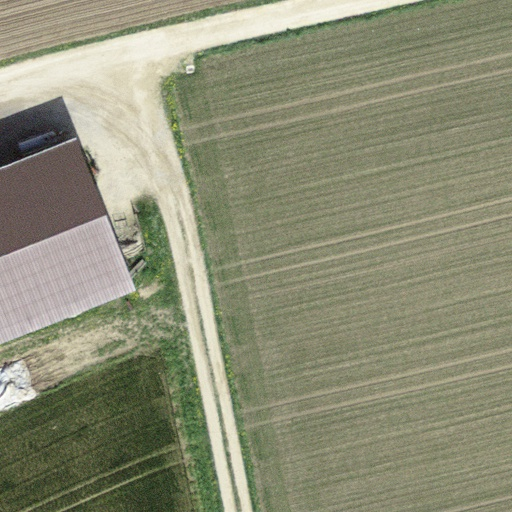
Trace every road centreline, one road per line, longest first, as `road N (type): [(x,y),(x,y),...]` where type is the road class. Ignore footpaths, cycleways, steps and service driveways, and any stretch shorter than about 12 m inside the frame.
road 1 (track): [(233,511),(129,46)]
road 2 (track): [(0,78),(345,0)]
